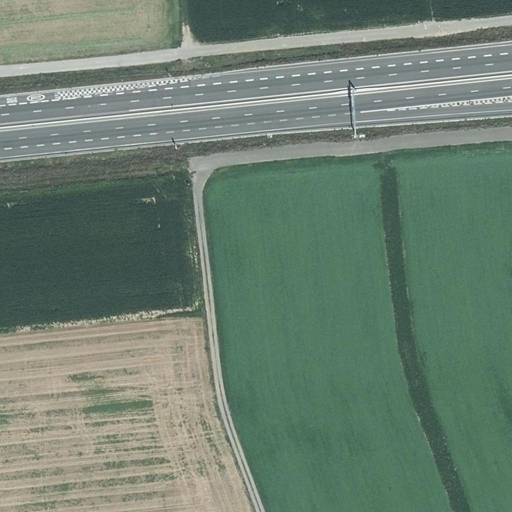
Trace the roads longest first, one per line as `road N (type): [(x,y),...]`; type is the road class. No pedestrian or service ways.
road 1 (track): [(261,511),(223,400),(196,164)]
road 2 (track): [(511,18),(185,63)]
road 3 (trunk): [(319,82),(0,118)]
road 4 (trunk): [(200,120),(511,88)]
road 5 (trunk): [(200,120),(511,107)]
road 6 (trunk): [(0,141),(200,120)]
road 7 (track): [(196,164),(0,183)]
road 8 (trunk): [(511,48),(319,82)]
road 9 (trunk): [(511,62),(319,82)]
road 10 (track): [(185,63),(0,74)]
